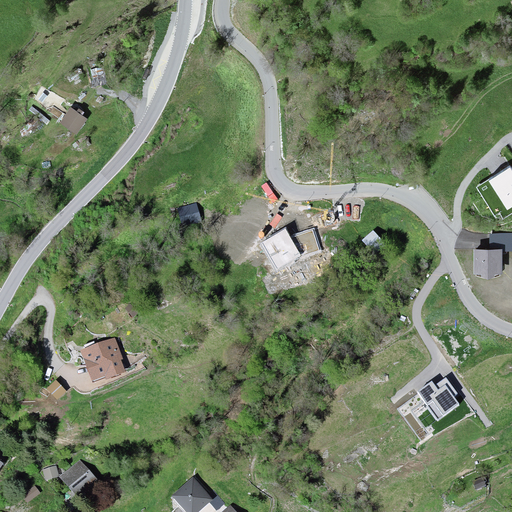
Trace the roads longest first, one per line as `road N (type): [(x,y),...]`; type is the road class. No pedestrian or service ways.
road 1 (residential): [(224,0),(226,29),(267,75),(276,177),(299,191),(376,188),(418,205),(432,216),(469,300),(511,332)]
road 2 (tertiary): [(187,0),(151,117),(109,174),(41,241),(0,307)]
